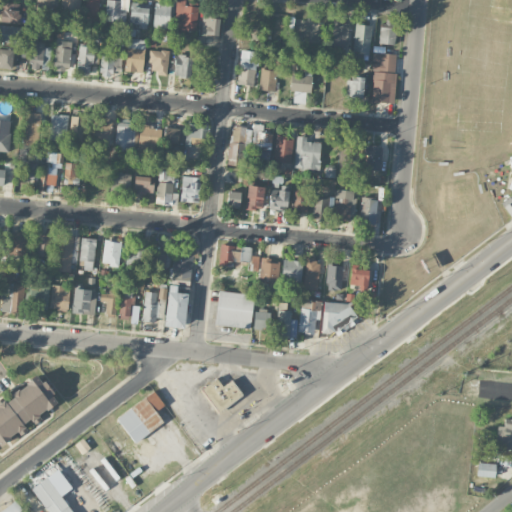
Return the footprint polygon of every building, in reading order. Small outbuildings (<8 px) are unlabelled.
[(36,0),(36,13),(53,14),(54,0),(36,0)] [(63,0),(63,14),(80,14),(80,0),(63,0)] [(86,0),(84,15),(98,17),(100,0),(86,0)] [(105,0),(105,24),(125,24),(125,0),(105,0)] [(185,6),(185,0),(175,0),(175,30),(196,31),(197,6),(185,6)] [(147,29),(148,3),(131,2),(130,23),(139,23),(139,28),(147,29)] [(170,3),(154,3),(153,28),(169,28),(170,3)] [(20,23),(20,9),(2,9),(1,22),(20,23)] [(209,26),(201,26),(201,35),(218,36),(219,18),(210,18),(209,26)] [(348,22),(335,21),(334,47),(347,48),(348,22)] [(381,21),(379,43),(395,45),(397,23),(381,21)] [(372,25),(355,24),(352,52),(369,54),(372,25)] [(0,42),(20,45),(22,28),(0,25),(0,42)] [(145,39),(127,38),(125,72),(143,72),(145,39)] [(54,70),(70,70),(71,41),(55,41),(54,70)] [(50,44),(30,43),(29,69),(49,70),(50,44)] [(75,73),(90,75),(94,48),(79,45),(75,73)] [(0,67),(12,68),(13,49),(0,48),(0,67)] [(149,72),(167,73),(169,51),(151,49),(149,72)] [(258,52),(242,49),(236,84),(253,87),(258,52)] [(371,102),(394,103),(396,54),(373,53),(371,102)] [(113,67),(121,67),(122,55),(101,54),(100,76),(113,76),(113,67)] [(174,76),(191,77),(192,56),(175,55),(174,76)] [(275,91),(277,70),(261,69),(258,89),(275,91)] [(311,75),(291,74),(290,92),(294,92),(293,103),(305,103),(305,92),(311,93),(311,75)] [(363,98),(363,78),(346,78),(346,98),(363,98)] [(41,113),(25,112),(24,130),(40,131),(41,113)] [(68,115),(50,114),(49,140),(66,141),(68,115)] [(85,118),(71,115),(67,139),(82,141),(85,118)] [(92,118),(92,144),(110,145),(111,119),(92,118)] [(205,146),(208,124),(189,121),(186,143),(205,146)] [(132,123),(116,122),(115,151),(131,152),(132,123)] [(271,133),(263,133),(263,124),(254,124),(252,159),(270,160),(271,133)] [(138,154),(159,155),(160,127),(139,126),(138,154)] [(227,164),(244,166),(248,127),(231,126),(227,164)] [(162,146),(176,148),(180,129),(165,127),(162,146)] [(292,137),(275,136),(274,162),(291,162),(292,137)] [(320,142),(306,142),(307,136),(296,136),(295,168),(320,168),(320,142)] [(338,170),(353,171),(354,141),(340,140),(338,170)] [(365,169),(380,170),(381,146),(366,146),(365,169)] [(36,180),(37,161),(17,160),(16,179),(36,180)] [(63,184),(76,185),(78,163),(65,162),(63,184)] [(156,202),(172,202),(173,171),(157,171),(156,202)] [(199,177),(191,177),(191,172),(181,172),(181,201),(198,202),(199,177)] [(111,189),(130,189),(131,173),(111,173),(111,189)] [(152,195),(154,178),(135,176),(133,192),(152,195)] [(264,186),(247,186),(246,208),(263,209),(264,186)] [(269,210),(288,210),(288,186),(270,186),(269,210)] [(291,212),(310,212),(310,189),(291,190),(291,212)] [(357,192),(337,189),(332,218),(352,221),(357,192)] [(240,192),(227,191),(226,206),(239,207),(240,192)] [(328,198),(313,198),(312,216),(332,217),(332,207),(328,207),(328,198)] [(359,223),(375,224),(377,199),(360,198),(359,223)] [(511,199),(503,205),(509,215),(511,212),(511,199)] [(0,243),(0,249),(8,249),(8,256),(28,255),(28,232),(0,232),(0,243)] [(33,256),(52,256),(52,234),(33,234),(33,256)] [(54,271),(71,272),(72,235),(55,234),(54,271)] [(79,268),(94,269),(95,238),(81,238),(79,268)] [(102,267),(119,268),(121,241),(104,240),(102,267)] [(218,264),(232,266),(234,245),(220,244),(218,264)] [(148,269),(165,270),(166,246),(149,246),(148,269)] [(250,262),(251,247),(241,246),(239,261),(250,262)] [(192,249),(172,248),(171,278),(190,279),(192,249)] [(141,253),(126,252),(126,266),(140,267),(141,253)] [(277,282),(279,259),(251,257),(250,271),(259,271),(258,281),(277,282)] [(304,289),(318,290),(319,260),(305,259),(304,289)] [(282,281),(301,281),(301,260),(282,260),(282,281)] [(341,290),(342,266),(327,265),(326,289),(341,290)] [(349,286),(366,288),(369,270),(351,268),(349,286)] [(24,285),(4,282),(0,307),(0,310),(20,314),(24,285)] [(50,310),(67,311),(69,286),(51,285),(50,310)] [(26,307),(48,307),(49,286),(27,286),(26,307)] [(187,286),(167,286),(166,327),(186,327),(187,286)] [(95,314),(96,290),(73,289),(73,313),(95,314)] [(100,302),(106,302),(105,314),(115,315),(117,291),(101,289),(100,302)] [(157,292),(145,291),(142,321),(157,323),(160,301),(156,300),(157,292)] [(251,328),(253,293),(217,291),(215,326),(251,328)] [(364,302),(374,304),(376,293),(366,292),(364,302)] [(132,297),(120,297),(119,317),(132,318),(132,297)] [(316,319),(320,319),(321,301),(300,301),(299,332),(315,333),(316,319)] [(322,330),(352,331),(354,303),(323,302),(322,330)] [(289,306),(277,305),(276,336),(296,337),(297,320),(288,319),(289,306)] [(270,310),(255,309),(254,329),(269,330),(270,310)] [(57,404),(44,379),(0,400),(0,444),(27,431),(24,426),(41,418),(38,414),(57,404)] [(222,386),(217,379),(202,388),(216,412),(242,397),(232,380),(222,386)] [(116,418),(134,443),(163,422),(155,412),(164,405),(154,391),(116,418)] [(511,419),(504,419),(503,426),(497,426),(495,448),(511,449),(511,419)] [(495,477),(496,464),(477,463),(477,476),(495,477)] [(73,511),(46,477),(31,490),(48,511),(73,511)]
